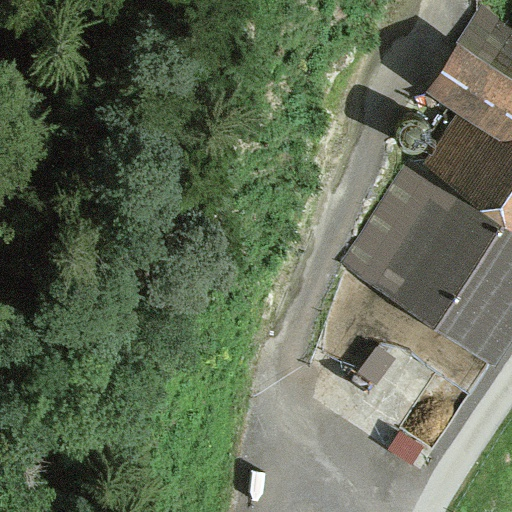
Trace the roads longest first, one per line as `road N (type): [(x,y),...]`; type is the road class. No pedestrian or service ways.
road 1 (track): [(257,511),(335,225),(401,51),(434,0)]
road 2 (track): [(274,431),(408,511)]
